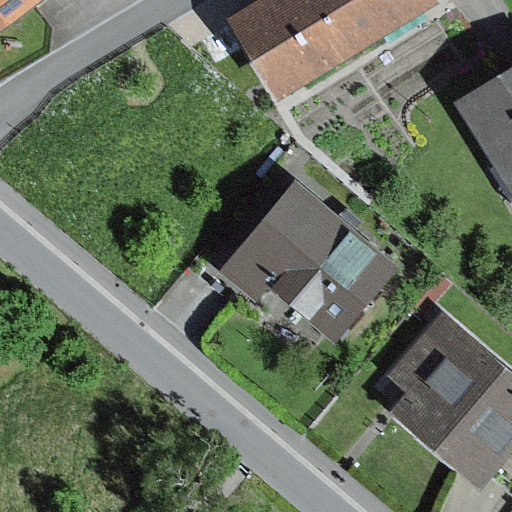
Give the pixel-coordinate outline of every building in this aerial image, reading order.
[(0,0),(0,31),(40,0),(0,0)] [(251,0),(234,11),(285,92),(402,19),(389,0),(251,0)] [(389,0),(402,19),(432,0),(389,0)] [(511,65),(462,96),(511,175),(511,65)] [(298,173),(223,267),(258,295),(270,281),(341,338),(405,258),(298,173)] [(511,364),(443,309),(391,373),(410,388),(395,406),(483,478),(490,469),(511,442),(511,364)] [(0,331),(0,359),(14,349),(0,331)] [(511,442),(490,469),(511,487),(511,442)]
